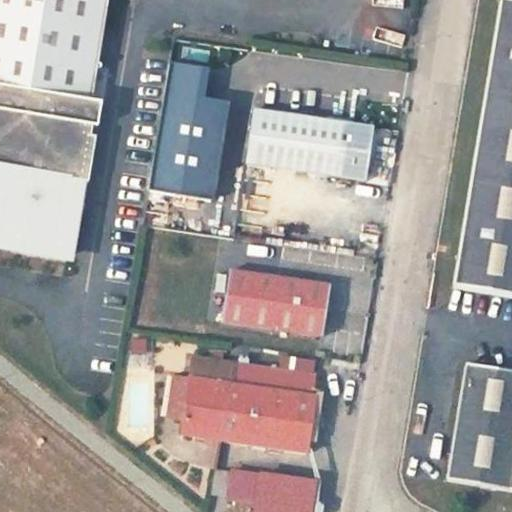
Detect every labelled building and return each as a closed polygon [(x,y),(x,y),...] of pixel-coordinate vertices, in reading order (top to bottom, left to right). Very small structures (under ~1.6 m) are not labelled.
[(95,111),(113,0),(0,0),(0,259),(65,270),(75,212),(69,211),(72,189),(89,192),(102,112),(95,111)] [(511,13),(496,11),(447,300),(511,311),(511,388),(454,380),(436,490),(511,502),(511,13)] [(356,22),(354,36),(385,41),(387,27),(356,22)] [(327,91),(327,92),(402,104),(407,73),(310,58),(306,88),(327,91)] [(205,69),(169,63),(147,194),(212,205),(228,108),(199,103),(205,69)] [(360,186),(366,132),(247,116),(240,169),(360,186)] [(318,337),(324,292),(227,277),(221,322),(318,337)] [(310,455),(318,400),(314,399),(315,377),(197,362),(187,438),(310,455)] [(314,511),(319,483),(264,476),(259,511),(314,511)]
